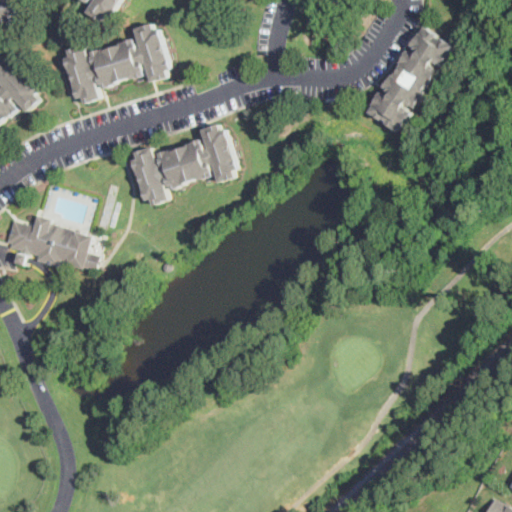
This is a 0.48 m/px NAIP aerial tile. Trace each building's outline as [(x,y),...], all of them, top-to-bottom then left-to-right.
[(0,0),(18,0),(21,14),(15,15),(16,19),(0,22),(0,0)] [(124,0),(114,17),(111,15),(107,20),(93,11),(99,0),(94,0),(94,1),(92,0),(124,0)] [(156,22),(159,30),(163,28),(177,68),(171,70),(173,76),(156,82),(150,63),(146,64),(150,74),(108,89),(104,77),(100,78),(106,97),(90,103),(87,96),(83,98),(69,58),(75,56),(73,50),(89,44),(96,63),(100,62),(96,52),(137,37),(141,48),(145,47),(139,29),(156,22)] [(430,26),(442,34),(441,36),(445,39),(446,37),(458,45),(454,52),(455,53),(447,65),(439,60),(435,64),(444,71),(440,77),(439,76),(436,82),(434,81),(426,94),(428,95),(420,107),(411,101),(408,106),(417,112),(408,124),(407,123),(403,130),(391,122),(391,120),(387,117),(386,119),(374,111),(379,104),(377,102),(384,91),(393,97),(396,92),(388,86),(396,74),(397,75),(406,63),(403,61),(412,49),(419,54),(423,49),(415,44),(423,32),(425,33),(430,26)] [(0,66),(7,59),(12,64),(16,60),(44,90),(41,94),(46,99),(33,111),(19,97),(16,100),(24,108),(0,130),(0,83),(5,88),(8,85),(0,76),(0,66)] [(223,123),(226,130),(230,128),(244,167),(239,169),(241,175),(224,181),(218,163),(214,164),(218,175),(177,190),(175,184),(173,185),(171,179),(168,180),(175,199),(158,205),(156,198),(152,199),(138,160),(142,158),(140,152),(157,146),(163,164),(166,164),(164,158),(166,157),(164,153),(205,138),(209,149),(213,148),(206,129),(223,123)] [(55,222),(91,234),(97,236),(92,251),(105,255),(99,272),(64,261),(62,266),(41,260),(42,255),(34,252),(30,264),(20,261),(24,250),(14,247),(15,243),(11,241),(18,219),(38,226),(42,214),(56,219),(55,222)] [(174,269),(171,271),(166,268),(169,262),(173,263),(174,269)] [(511,511),(491,511),(499,496),(511,502),(511,511)]
